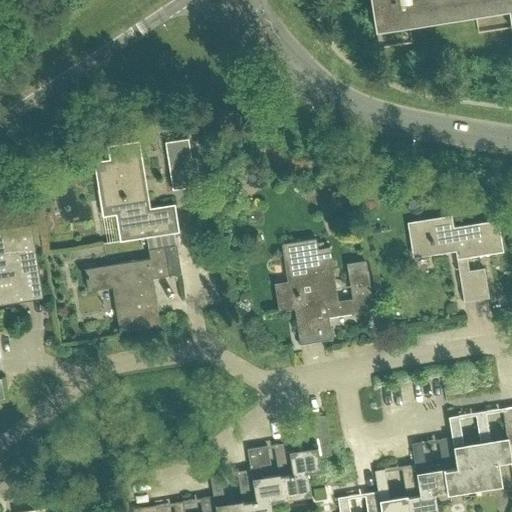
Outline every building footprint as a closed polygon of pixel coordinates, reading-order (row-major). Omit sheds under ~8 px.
[(419,22),(441,18),(437,0),(369,0),(374,29),(419,22)] [(465,14),(507,8),(505,0),(437,0),(441,18),(465,14)] [(190,157),(187,138),(164,141),(171,189),(199,185),(194,157),(190,157)] [(145,236),(172,232),(178,231),(173,203),(149,207),(138,140),(107,145),(109,158),(93,161),(102,216),(118,213),(122,240),(145,236)] [(456,258),(465,256),(502,251),(497,220),(452,227),(450,214),(406,221),(411,251),(430,248),(430,253),(435,252),(434,248),(454,245),(456,258)] [(38,269),(31,223),(0,228),(0,304),(29,299),(25,271),(38,269)] [(172,232),(145,236),(149,257),(84,268),(88,290),(111,286),(118,331),(159,325),(151,277),(180,272),(175,243),(174,243),(172,232)] [(314,248),(313,238),(316,238),(315,237),(280,243),(280,244),(283,243),(289,280),(276,282),(280,310),(293,308),(298,343),(331,338),(327,316),(372,309),(364,259),(346,262),(352,297),(334,300),(325,246),(314,248)] [(465,256),(456,258),(458,272),(463,301),(488,297),(483,268),(468,270),(465,256)] [(469,466),(473,487),(501,482),(497,461),(511,459),(508,443),(511,442),(511,429),(505,430),(506,438),(488,441),(483,410),(473,411),(478,442),(478,443),(482,464),(469,466)] [(279,475),(282,495),(309,491),(306,471),(319,469),(317,455),(330,453),(324,414),(310,417),(315,448),(298,451),(296,441),(305,439),(301,418),(283,421),(286,442),(287,442),(292,473),(279,475)] [(482,464),(478,443),(461,445),(456,414),(446,416),(454,465),(456,465),(457,468),(443,470),(446,491),(473,487),(469,466),(482,464)] [(419,495),(406,497),(408,511),(436,511),(433,493),(446,491),(443,470),(457,468),(456,465),(454,465),(441,467),(441,469),(424,472),(419,441),(416,442),(410,443),(413,463),(414,463),(417,483),(419,495)] [(270,511),(269,498),(282,495),(279,475),(292,473),(287,442),(286,442),(273,444),(278,475),(261,478),(259,465),(269,464),(267,445),(246,448),(249,469),(250,469),(255,500),(242,502),(243,511),(270,511)] [(417,483),(416,483),(403,486),(405,496),(388,499),(383,468),(373,470),(377,490),(380,511),(408,511),(406,497),(419,495),(417,483)] [(243,511),(242,502),(255,500),(250,469),(249,469),(236,471),(241,502),(224,505),(219,474),(209,475),(212,496),(213,496),(215,511),(243,511)] [(377,490),(364,492),(367,511),(380,511),(377,490)] [(348,511),(346,495),(336,497),(338,511),(348,511)] [(215,511),(213,496),(212,496),(199,498),(201,511),(183,511),(182,501),(172,502),(173,511),(215,511)]
